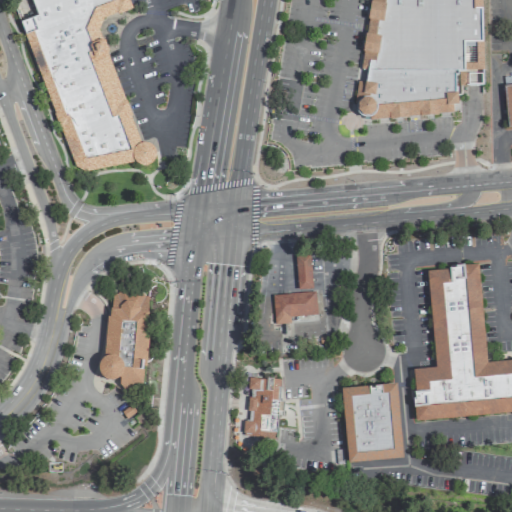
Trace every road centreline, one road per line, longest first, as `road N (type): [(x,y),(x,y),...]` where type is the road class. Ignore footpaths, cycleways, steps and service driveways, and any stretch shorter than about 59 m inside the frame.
road 1 (primary): [(229,234),(511,206)]
road 2 (primary): [(511,179),(232,203)]
road 3 (secondary): [(196,237),(173,511)]
road 4 (secondary): [(206,507),(229,234)]
road 5 (residential): [(116,217),(78,210),(66,199),(0,29)]
road 6 (residential): [(199,207),(116,217),(86,231),(59,267),(49,311),(55,324)]
road 7 (secondary): [(232,0),(199,207)]
road 8 (secondary): [(232,203),(264,0)]
road 9 (residential): [(0,93),(59,267)]
road 10 (residential): [(55,324),(81,273),(105,250),(196,237)]
road 11 (motorway): [(180,423),(144,491),(122,504),(75,511)]
road 12 (residential): [(365,221),(361,351)]
